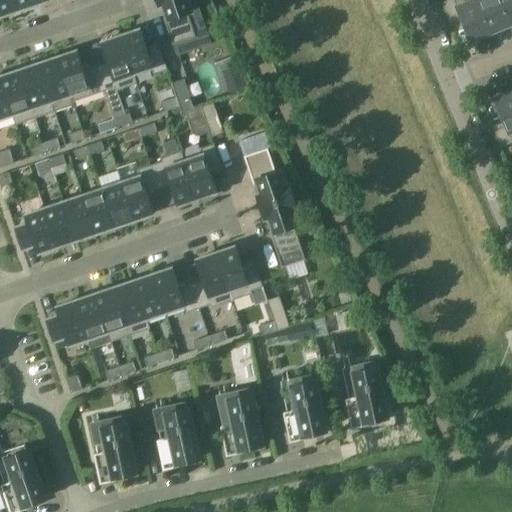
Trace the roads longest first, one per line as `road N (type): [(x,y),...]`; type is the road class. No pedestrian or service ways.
road 1 (residential): [(190,511),(437,461),(511,461)]
road 2 (residential): [(0,295),(244,211)]
road 3 (residential): [(337,455),(103,511)]
road 4 (residential): [(82,511),(47,414),(25,402),(0,326)]
road 5 (residential): [(446,81),(511,238)]
road 6 (residential): [(0,44),(133,0)]
